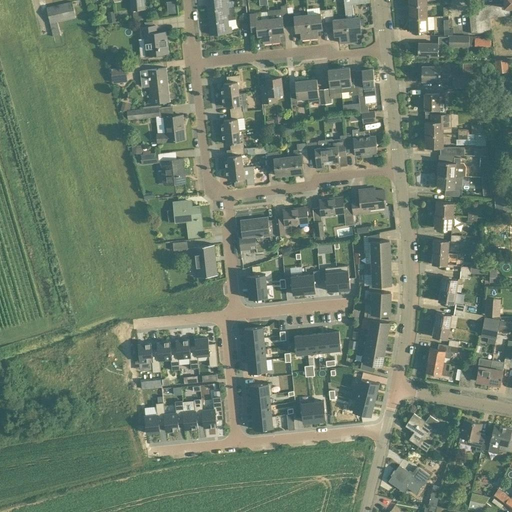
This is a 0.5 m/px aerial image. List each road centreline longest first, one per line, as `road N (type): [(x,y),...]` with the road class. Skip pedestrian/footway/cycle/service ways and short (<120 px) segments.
road 1 (residential): [(396,387),(408,289),(400,167)]
road 2 (residential): [(196,62),(387,50)]
road 3 (residential): [(224,195),(400,167)]
road 4 (residential): [(239,443),(385,429)]
road 5 (residential): [(196,62),(208,181),(224,195)]
road 6 (residential): [(239,443),(227,321)]
